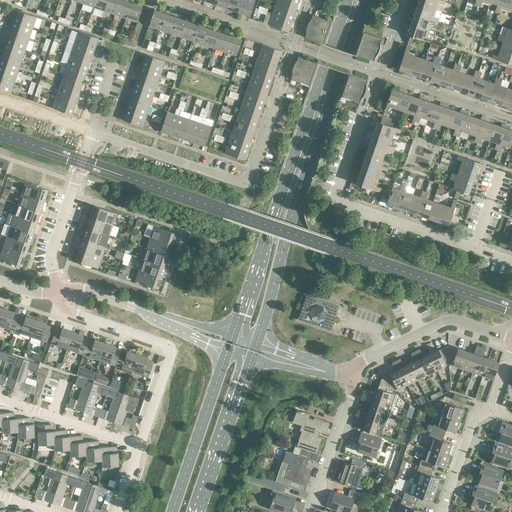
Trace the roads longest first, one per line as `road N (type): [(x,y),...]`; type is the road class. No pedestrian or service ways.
road 1 (secondary): [(255,345),(364,0)]
road 2 (secondary): [(345,0),(231,336)]
road 3 (residential): [(309,0),(251,167),(237,178),(90,131)]
road 4 (residential): [(511,259),(345,204),(338,193),(362,117)]
road 5 (residential): [(137,446),(169,348),(89,318),(75,301)]
road 6 (secondary): [(226,349),(170,511)]
road 7 (unclassified): [(357,367),(453,320),(511,339)]
road 8 (residential): [(53,286),(49,259),(90,131)]
road 9 (secondary): [(198,511),(251,359)]
road 10 (residential): [(137,446),(0,397)]
road 11 (residential): [(310,511),(353,379)]
